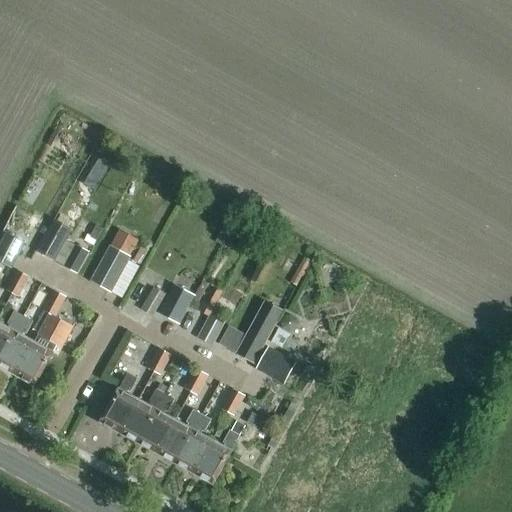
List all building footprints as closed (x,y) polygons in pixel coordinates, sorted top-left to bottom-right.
[(92,172),(103,179),(110,166),(99,159),(92,172)] [(4,227),(16,232),(26,210),(14,205),(4,227)] [(54,263),(72,230),(52,219),(34,252),(54,263)] [(0,263),(11,269),(25,245),(6,235),(0,246),(0,263)] [(62,268),(75,275),(88,253),(75,245),(62,268)] [(88,281),(109,293),(129,258),(108,246),(88,281)] [(18,272),(11,284),(17,287),(19,283),(25,286),(29,278),(18,272)] [(17,287),(11,284),(7,293),(18,298),(25,286),(19,283),(17,287)] [(156,314),(178,325),(193,297),(172,285),(156,314)] [(152,317),(165,296),(154,289),(141,311),(152,317)] [(56,303),(62,307),(67,298),(54,291),(47,304),(54,307),(56,303)] [(219,345),(236,355),(254,365),(284,312),(265,302),(246,336),(229,327),(219,345)] [(54,307),(47,304),(43,312),(56,318),(62,307),(56,303),(54,307)] [(212,347),(224,325),(227,319),(212,312),(198,339),(212,347)] [(0,359),(23,318),(14,313),(7,325),(9,326),(8,330),(0,325),(0,359)] [(74,328),(48,315),(33,343),(15,376),(35,386),(56,346),(63,349),(74,328)] [(0,367),(15,376),(33,343),(21,337),(23,334),(26,335),(32,323),(23,318),(0,359),(0,367)] [(291,337),(278,330),(269,345),(290,357),(297,343),(290,339),(291,337)] [(254,370),(283,386),(295,364),(266,348),(254,370)] [(160,361),(166,364),(170,356),(159,350),(153,362),(158,365),(160,361)] [(159,377),(166,364),(160,361),(158,365),(153,362),(148,370),(159,377)] [(197,381),(203,384),(207,376),(196,370),(190,382),(195,385),(197,381)] [(119,434),(138,401),(127,395),(129,392),(131,393),(137,380),(128,375),(101,424),(119,434)] [(196,397),(203,384),(197,381),(195,385),(190,382),(185,391),(196,397)] [(138,444),(165,395),(163,395),(166,389),(160,386),(157,391),(156,391),(149,403),(151,404),(149,407),(138,401),(119,434),(138,444)] [(234,402),(240,405),(245,396),(233,390),(226,403),(232,406),(234,402)] [(157,455),(175,422),(163,415),(165,412),(167,413),(174,400),(165,395),(138,444),(157,455)] [(233,417),(240,405),(234,402),(232,406),(226,403),(222,411),(233,417)] [(175,465),(202,416),(193,411),(186,423),(188,424),(186,428),(175,422),(157,455),(175,465)] [(194,475),(212,442),(200,435),(202,432),(204,433),(211,421),(202,416),(175,465),(194,475)] [(212,442),(194,475),(213,485),(245,427),(236,422),(230,432),(229,431),(223,443),(225,445),(223,448),(212,442)]
